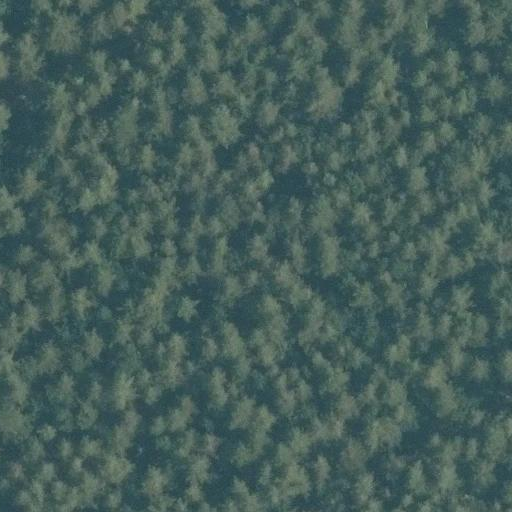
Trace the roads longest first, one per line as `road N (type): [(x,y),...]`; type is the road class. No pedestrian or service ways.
road 1 (track): [(313,511),(511,400)]
road 2 (track): [(194,0),(0,107)]
